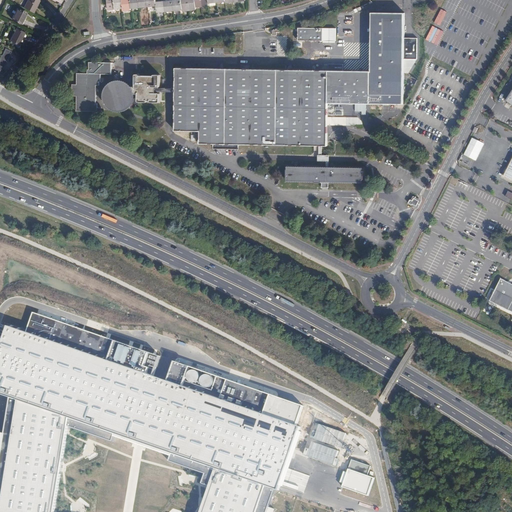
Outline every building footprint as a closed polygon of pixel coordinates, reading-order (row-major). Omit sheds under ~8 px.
[(26,0),(23,7),(32,13),(38,0),(26,0)] [(115,9),(113,0),(105,0),(106,10),(115,9)] [(123,8),(121,0),(113,0),(115,9),(123,8)] [(121,0),(123,8),(123,10),(131,10),(131,8),(130,0),(121,0)] [(181,0),(178,0),(173,1),(174,10),(183,9),(182,6),(181,0)] [(181,0),(182,6),(183,9),(183,10),(189,10),(189,4),(188,0),(181,0)] [(173,1),(165,2),(166,11),(174,10),(173,1)] [(165,2),(156,2),(156,5),(157,7),(157,12),(166,11),(165,2)] [(12,19),(20,23),(24,17),(25,17),(26,15),(27,13),(18,8),(12,19)] [(369,105),(369,106),(402,106),(403,15),(370,14),(369,72),(369,105)] [(321,28),(318,28),(299,27),(299,41),(323,41),(324,28),(321,28)] [(324,28),(323,41),(336,41),(336,28),(324,28)] [(16,29),(10,41),(18,45),(24,33),(16,29)] [(111,75),(111,64),(89,63),(89,70),(87,71),(87,74),(77,74),(77,85),(72,85),(72,96),(77,96),(76,112),(97,112),(98,104),(96,104),(96,86),(99,86),(98,83),(101,83),(101,75),(111,75)] [(176,68),(175,131),(200,131),(200,144),(320,146),(319,155),(318,155),(318,161),(327,161),(327,167),(288,166),(288,169),(287,169),(287,178),(288,178),(287,181),(315,182),(322,182),(328,182),(363,183),(363,180),(364,180),(364,170),(363,170),(363,167),(329,167),(329,161),(330,161),(330,155),(322,155),(322,146),(327,146),(327,141),(328,126),(330,126),(346,126),(346,119),(328,118),(328,104),(369,105),(369,72),(343,72),(343,65),(328,65),(328,70),(176,68)] [(133,92),(133,94),(138,94),(138,101),(139,102),(140,102),(147,102),(148,101),(151,101),(151,102),(152,102),(159,103),(160,102),(160,94),(159,93),(156,93),(156,92),(156,88),(156,87),(160,87),(161,75),(160,74),(155,74),(154,76),(140,75),(139,74),(137,74),(136,74),(135,75),(135,87),(131,86),(130,86),(131,88),(132,90),(133,92)] [(133,98),(133,94),(133,92),(132,90),(131,88),(130,86),(128,85),(126,83),(123,82),(118,82),(116,83),(113,83),(112,85),(109,87),(107,90),(106,92),(106,95),(106,98),(106,100),(108,104),(111,106),(113,108),(115,109),(118,110),(121,110),(124,109),(127,108),(129,106),(130,105),(131,103),(133,100),(133,98)] [(410,199),(409,203),(417,207),(419,204),(421,200),(418,198),(413,196),(411,200),(410,199)] [(508,311),(511,302),(511,284),(501,279),(490,302),(508,311)] [(34,313),(28,332),(156,375),(162,357),(34,313)] [(485,315),(482,322),(489,325),(492,318),(485,315)] [(267,484),(279,488),(303,425),(298,423),(169,380),(156,375),(28,332),(11,326),(0,355),(0,393),(11,397),(69,418),(222,470),(267,484)] [(169,380),(298,423),(304,406),(175,361),(169,380)] [(51,511),(69,418),(11,397),(0,465),(0,511),(51,511)] [(352,460),(349,469),(368,475),(371,466),(352,460)] [(368,475),(349,469),(343,487),(369,496),(375,478),(368,475)] [(257,511),(267,484),(222,470),(206,511),(257,511)]
